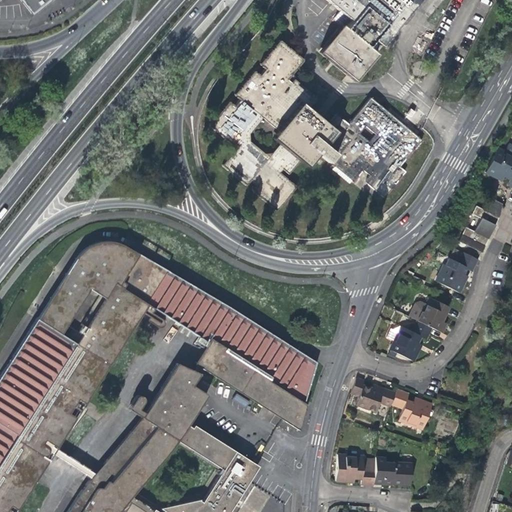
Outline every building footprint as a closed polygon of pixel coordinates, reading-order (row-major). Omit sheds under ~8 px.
[(22,0),(34,14),(51,0),(22,0)] [(328,0),(350,18),(345,25),(342,22),(319,50),(355,79),(378,51),(368,43),(373,37),(381,43),(415,0),(328,0)] [(338,111),(329,122),(311,108),(320,97),(297,79),(295,77),(293,80),(290,77),(300,65),(306,59),(302,56),(295,50),(281,38),(236,94),(240,98),(235,104),(231,100),(211,125),(235,145),(237,142),(241,145),(225,165),(249,185),(253,180),(259,185),(255,190),(267,199),(273,205),(280,210),(300,185),(284,172),(287,169),(292,173),(302,160),(310,167),(321,154),(331,162),(333,161),(336,163),(334,165),(336,166),(334,168),(352,182),(353,180),(355,182),(365,169),(371,174),(366,180),(386,196),(408,168),(402,164),(424,137),(372,95),(350,121),(338,111)] [(508,185),(511,187),(511,156),(497,149),(486,172),(494,176),(496,172),(504,177),(510,180),(508,185)] [(502,180),(504,177),(496,172),(494,176),(499,179),(502,180)] [(495,224),(498,217),(495,216),(501,204),(488,197),(482,209),(475,206),(471,214),(479,218),(473,231),(465,227),(458,241),(466,245),(480,252),(495,224)] [(59,333),(87,288),(69,277),(78,263),(78,262),(79,261),(80,260),(81,259),(82,258),(83,257),(83,256),(84,255),(85,254),(86,254),(88,253),(89,252),(90,251),(91,251),(92,250),(93,250),(95,249),(96,249),(97,248),(99,248),(100,248),(101,248),(102,248),(103,247),(104,247),(105,247),(106,248),(108,248),(109,248),(110,248),(111,248),(112,249),(113,249),(114,249),(115,250),(116,250),(117,250),(118,251),(146,267),(149,261),(117,243),(114,242),(108,240),(103,240),(96,241),(91,243),(87,245),(83,248),(78,253),(71,261),(65,269),(34,318),(59,333)] [(0,511),(8,511),(11,509),(16,498),(23,453),(21,452),(25,446),(36,453),(37,453),(37,454),(38,454),(39,454),(40,454),(41,454),(42,453),(43,453),(43,452),(44,452),(44,451),(44,450),(44,449),(44,448),(44,447),(44,446),(43,446),(43,445),(35,440),(38,436),(50,443),(138,309),(141,311),(148,315),(152,308),(206,342),(217,343),(221,346),(216,353),(210,350),(199,368),(217,380),(218,378),(284,420),(283,421),(297,430),(305,404),(303,403),(315,362),(230,308),(149,261),(146,267),(118,251),(117,250),(116,250),(115,250),(114,249),(113,249),(112,249),(111,248),(110,248),(109,248),(108,248),(106,248),(105,247),(104,247),(103,247),(102,248),(101,248),(100,248),(99,248),(97,248),(96,249),(95,249),(93,250),(92,250),(91,251),(90,251),(89,252),(88,253),(86,254),(85,254),(84,255),(83,256),(83,257),(82,258),(81,259),(80,260),(79,261),(78,262),(78,263),(69,277),(87,288),(103,298),(106,300),(82,339),(70,331),(66,338),(59,333),(34,318),(0,372),(0,511)] [(458,292),(462,285),(458,282),(462,275),(466,267),(471,270),(477,259),(462,252),(457,263),(447,258),(443,265),(442,264),(434,280),(458,292)] [(466,277),(462,275),(458,282),(462,285),(464,281),(466,277)] [(71,329),(70,331),(82,339),(106,300),(103,298),(80,334),(71,329)] [(422,311),(416,320),(431,328),(435,330),(441,321),(447,307),(430,298),(423,311),(422,311)] [(13,511),(141,311),(138,309),(50,443),(38,436),(35,440),(43,445),(43,446),(44,446),(44,447),(44,448),(44,449),(44,450),(44,451),(44,452),(43,452),(43,453),(42,453),(41,454),(40,454),(39,454),(38,454),(37,454),(37,453),(36,453),(25,446),(21,452),(23,453),(16,498),(11,509),(8,511),(13,511)] [(425,339),(431,328),(416,320),(410,331),(402,327),(398,333),(397,333),(388,349),(411,361),(415,353),(412,351),(416,343),(420,336),(425,339)] [(445,323),(441,321),(435,330),(440,333),(442,327),(445,323)] [(189,384),(199,368),(210,350),(216,353),(221,346),(217,343),(206,342),(188,369),(174,363),(150,400),(101,459),(110,464),(111,464),(111,463),(112,463),(113,463),(114,463),(114,464),(115,464),(116,462),(111,459),(160,405),(155,402),(172,374),(189,384)] [(420,345),(416,343),(412,351),(415,353),(419,347),(420,345)] [(198,390),(189,384),(172,374),(155,402),(160,405),(111,459),(116,462),(115,464),(114,464),(114,463),(113,463),(112,463),(111,463),(111,464),(110,464),(101,459),(88,479),(85,478),(69,500),(61,511),(109,511),(110,510),(110,509),(112,505),(125,485),(128,488),(160,449),(165,452),(174,436),(220,465),(196,502),(193,500),(192,497),(159,507),(167,511),(220,511),(250,466),(247,464),(249,461),(243,457),(239,462),(236,460),(239,454),(192,425),(190,427),(186,425),(183,423),(200,397),(196,394),(198,390)] [(390,408),(391,406),(395,394),(383,390),(381,394),(371,390),(362,386),(364,382),(355,379),(350,394),(359,397),(356,406),(376,413),(379,404),(390,408)] [(372,386),(371,390),(381,394),(383,390),(377,388),(372,386)] [(205,395),(198,390),(196,394),(200,397),(183,423),(186,425),(205,395)] [(396,391),(395,394),(391,406),(402,410),(399,419),(406,422),(405,424),(423,430),(432,406),(424,403),(422,406),(413,403),(406,401),(408,395),(396,391)] [(156,511),(130,495),(165,452),(160,449),(128,488),(125,485),(112,505),(120,510),(127,499),(146,511),(156,511)] [(370,486),(371,483),(372,470),(360,469),(361,459),(353,458),(354,456),(336,455),(333,481),(342,482),(342,478),(352,479),(359,479),(358,485),(370,486)] [(401,466),(401,462),(382,461),(382,458),(373,457),(372,470),(371,483),(386,484),(408,486),(409,467),(401,466)] [(372,470),(372,459),(361,459),(360,469),(372,470)]
